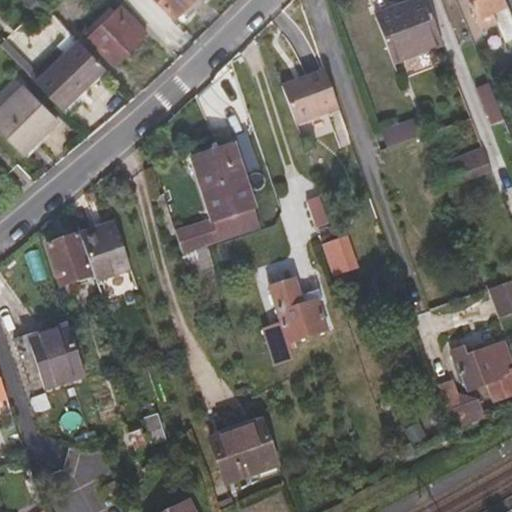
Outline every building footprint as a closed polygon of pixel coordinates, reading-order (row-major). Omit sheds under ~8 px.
[(64,0),(52,13),(61,22),(82,0),(64,0)] [(162,0),(176,15),(191,0),(162,0)] [(394,62),(444,42),(427,0),(421,0),(378,17),(394,62)] [(509,8),(505,0),(467,0),(477,22),(509,8)] [(117,65),(143,39),(118,13),(93,39),(117,65)] [(45,89),(67,111),(108,71),(87,49),(45,89)] [(316,69),(330,107),(336,105),(323,67),(316,69)] [(317,112),(330,107),(316,69),(303,74),(317,112)] [(294,121),(317,112),(303,74),(299,75),(300,78),(281,86),(294,121)] [(299,75),(279,82),(281,86),(300,78),(299,75)] [(0,121),(28,152),(61,119),(27,85),(0,111),(0,121)] [(505,118),(501,108),(483,115),(487,125),(505,118)] [(399,129),(405,144),(434,134),(428,119),(399,129)] [(195,171),(212,226),(218,223),(197,160),(237,146),(235,142),(186,158),(191,172),(195,171)] [(212,226),(179,236),(185,256),(209,246),(220,241),(242,232),(252,228),(261,224),(257,211),(237,146),(197,160),(218,223),(212,226)] [(458,182),(493,168),(485,147),(450,161),(458,182)] [(98,282),(131,270),(114,222),(82,234),(95,273),(98,282)] [(263,230),(261,224),(252,228),(242,232),(220,241),(221,243),(263,230)] [(268,248),(263,230),(221,243),(227,261),(268,248)] [(61,284),(95,273),(82,234),(48,246),(61,284)] [(500,317),(511,312),(511,280),(489,290),(500,317)] [(276,307),(300,299),(294,282),(270,291),(276,307)] [(479,325),(491,320),(482,295),(468,300),(479,325)] [(303,308),(300,299),(276,307),(283,327),(265,334),(277,370),(295,362),(290,347),(328,333),(318,302),(303,308)] [(32,343),(71,330),(69,324),(18,341),(35,395),(48,391),(32,343)] [(48,391),(87,377),(71,330),(32,343),(48,391)] [(497,371),(509,366),(501,346),(462,362),(471,390),(499,379),(497,371)] [(449,383),(436,387),(445,412),(458,407),(449,383)] [(0,415),(11,412),(4,392),(3,393),(0,384),(0,415)] [(233,484),(281,465),(265,421),(216,440),(233,484)] [(195,511),(191,503),(173,511),(195,511)]
